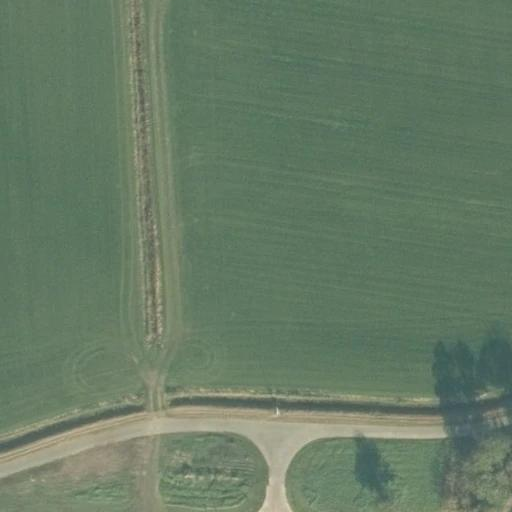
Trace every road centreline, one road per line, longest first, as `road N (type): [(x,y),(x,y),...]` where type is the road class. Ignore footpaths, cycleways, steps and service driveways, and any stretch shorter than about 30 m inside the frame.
road 1 (unclassified): [(0,470),(154,424),(281,428)]
road 2 (unclassified): [(281,428),(432,432),(511,420)]
